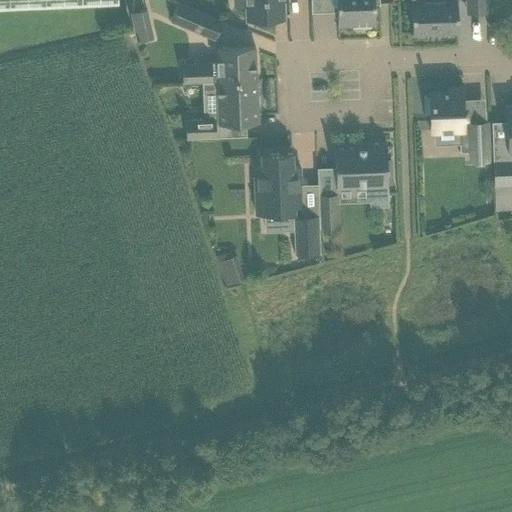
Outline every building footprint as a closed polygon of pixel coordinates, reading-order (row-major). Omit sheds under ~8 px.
[(0,0),(0,9),(117,4),(116,0),(0,0)] [(244,0),(245,19),(262,19),(265,22),(276,21),(278,18),(283,18),(282,0),(244,0)] [(335,0),(336,24),(353,23),(353,27),(368,26),(368,23),(374,22),(373,4),(377,3),(377,5),(379,5),(378,0),(335,0)] [(457,32),(455,0),(410,0),(412,34),(457,32)] [(214,39),(221,21),(177,2),(169,20),(214,39)] [(152,38),(146,10),(130,14),(136,42),(152,38)] [(255,80),(254,47),(214,48),(215,62),(193,63),(194,66),(181,67),(182,83),(215,82),(255,80)] [(257,122),(255,80),(215,82),(217,111),(203,112),(203,118),(184,119),(185,139),(219,138),(219,124),(257,122)] [(462,123),(461,88),(462,88),(462,87),(447,87),(447,89),(448,89),(448,91),(428,92),(428,95),(425,95),(424,95),(423,95),(424,114),(425,114),(425,113),(428,113),(429,131),(458,130),(459,152),(469,151),(470,161),(487,161),(486,122),(462,123)] [(511,110),(505,110),(506,142),(491,143),(493,185),(511,184),(511,110)] [(391,184),(390,159),(386,160),(385,143),(365,144),(365,148),(333,149),(335,188),(369,186),(369,206),(386,205),(386,186),(387,186),(387,184),(391,184)] [(255,213),(293,212),(293,206),(301,205),(299,167),(292,167),(291,153),(260,154),(261,188),(254,188),(255,213)] [(336,227),(335,194),(317,195),(318,216),(318,227),(336,227)] [(319,253),(318,227),(318,216),(292,217),(294,254),(319,253)]
